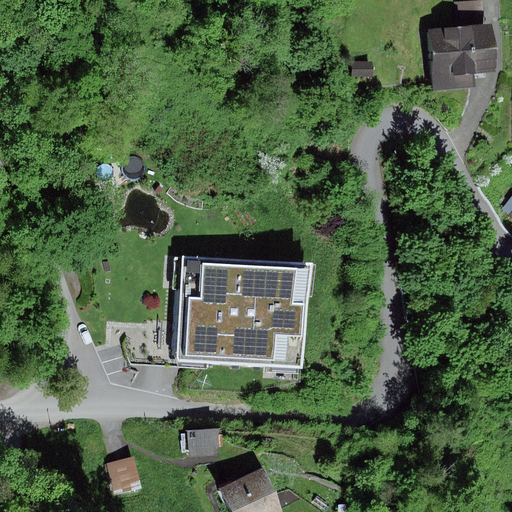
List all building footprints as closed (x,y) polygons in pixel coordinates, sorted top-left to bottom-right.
[(477,23),(422,28),(428,91),(464,88),(466,79),(482,77),(477,23)] [(303,258),(181,252),(175,358),(298,365),(303,258)] [(213,430),(182,432),(184,458),(214,456),(213,430)] [(137,490),(128,457),(103,464),(112,497),(137,490)] [(273,511),(254,467),(207,488),(217,511),(273,511)]
